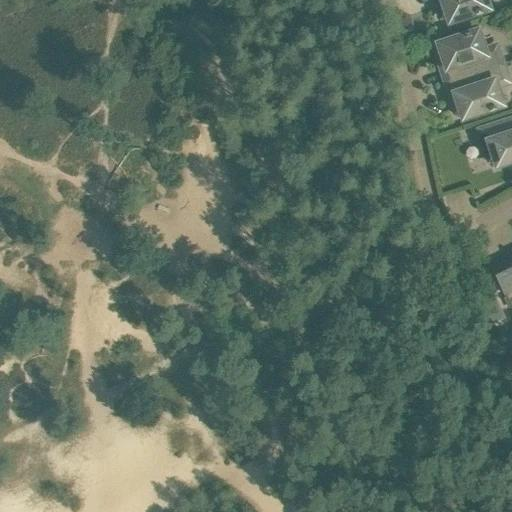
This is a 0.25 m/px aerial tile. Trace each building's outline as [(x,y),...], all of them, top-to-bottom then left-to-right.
[(449,23),(489,10),(485,0),(440,0),(442,4),(439,6),(442,17),(446,16),(449,23)] [(484,50),(477,31),(437,44),(440,52),(436,53),(439,64),(444,63),(450,82),(502,64),(496,46),(484,50)] [(462,120),(502,106),(496,87),(508,83),(502,64),(450,82),(456,101),(452,102),(456,113),(460,112),(462,120)] [(496,167),(511,161),(511,119),(483,129),(489,148),(485,150),(489,161),(493,159),(496,167)] [(511,258),(493,268),(505,293),(511,289),(511,258)]
